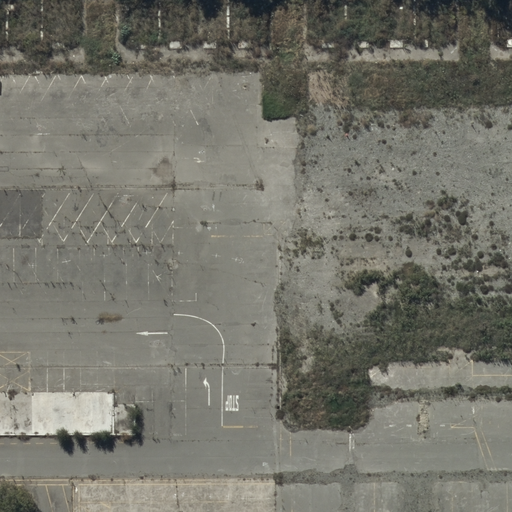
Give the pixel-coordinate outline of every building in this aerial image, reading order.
[(0,0),(0,52),(20,53),(20,57),(29,57),(29,52),(54,53),(54,57),(64,57),(64,52),(80,53),(80,0),(0,0)] [(266,0),(120,0),(121,52),(136,52),(136,56),(148,56),(148,52),(171,52),(171,56),(182,56),(182,52),(206,52),(206,56),(217,56),(217,52),(240,52),(240,55),(250,55),(250,52),(266,52),(266,0)] [(452,0),(306,0),(306,51),(322,51),(322,54),(333,54),(333,51),(357,51),(357,55),(367,55),(367,51),(391,51),(391,55),(402,55),(402,51),(425,51),(425,55),(437,55),(437,51),(453,51),(452,0)] [(511,0),(493,0),(494,51),(505,51),(505,55),(511,55),(511,0)] [(212,69),(0,70),(0,103),(212,101),(212,69)] [(511,111),(301,112),(301,249),(317,249),(317,270),(294,270),(295,356),(317,356),(317,368),(399,367),(398,337),(511,336),(511,111)] [(170,226),(0,227),(0,282),(170,281),(170,226)] [(0,444),(137,444),(137,411),(115,411),(115,400),(0,400),(0,444)]
